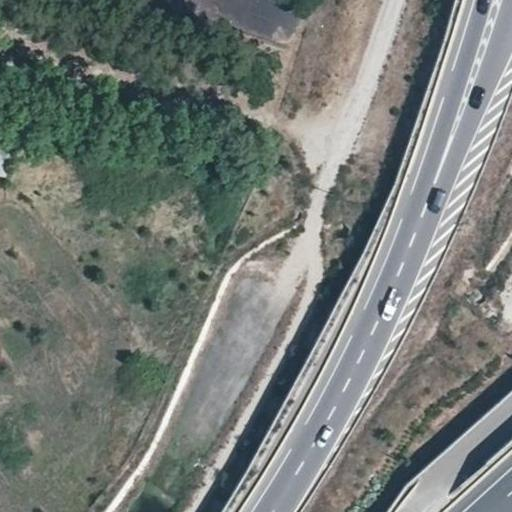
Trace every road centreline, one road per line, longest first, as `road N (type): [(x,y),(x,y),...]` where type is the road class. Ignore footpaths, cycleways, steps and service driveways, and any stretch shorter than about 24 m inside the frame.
road 1 (track): [(198,511),(274,384),(311,297),(316,210),(399,0)]
road 2 (motorway): [(439,168),(348,381),(273,511)]
road 3 (track): [(341,146),(0,40)]
road 4 (motorway): [(510,0),(439,168)]
road 5 (motorway): [(487,0),(439,168)]
